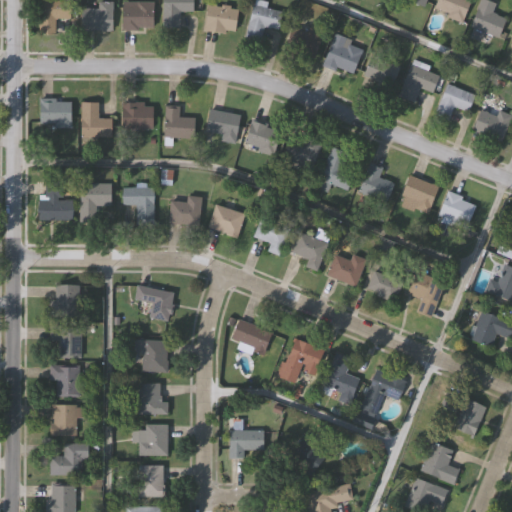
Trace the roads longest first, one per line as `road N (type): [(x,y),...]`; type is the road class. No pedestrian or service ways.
road 1 (residential): [(511,182),(224,71),(0,66)]
road 2 (residential): [(511,389),(195,263),(10,257)]
road 3 (residential): [(8,511),(13,0)]
road 4 (residential): [(200,511),(204,340),(225,273)]
